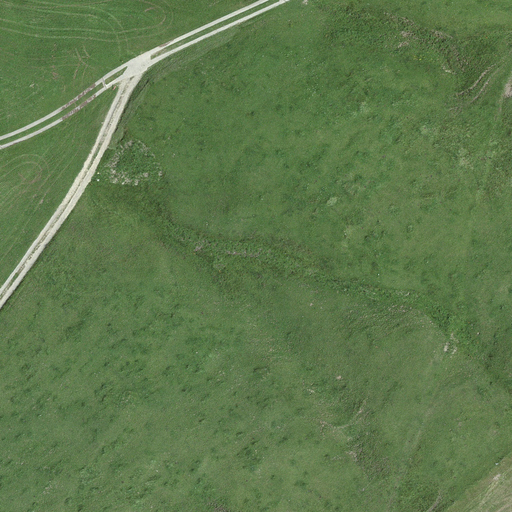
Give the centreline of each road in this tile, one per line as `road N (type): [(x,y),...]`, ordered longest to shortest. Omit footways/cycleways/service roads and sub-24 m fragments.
road 1 (track): [(277,0),(139,62),(62,114),(0,141)]
road 2 (track): [(139,62),(99,152),(0,297)]
